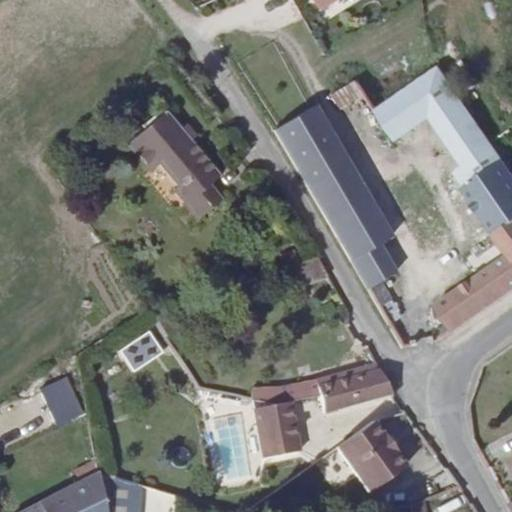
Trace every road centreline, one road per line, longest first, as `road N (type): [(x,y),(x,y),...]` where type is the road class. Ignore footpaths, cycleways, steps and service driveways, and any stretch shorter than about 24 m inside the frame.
road 1 (residential): [(435,402),(401,372),(271,153),(181,42)]
road 2 (residential): [(435,402),(449,443),(498,511)]
